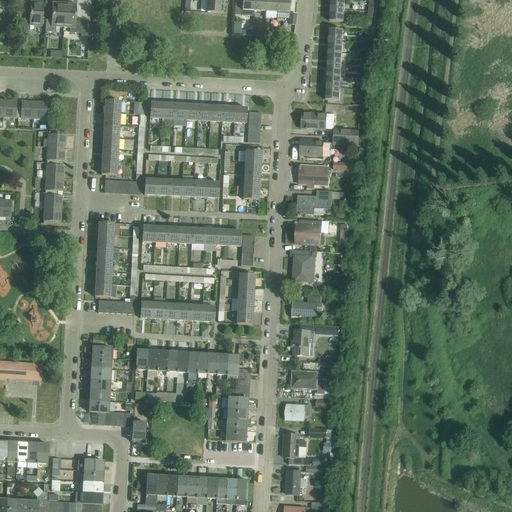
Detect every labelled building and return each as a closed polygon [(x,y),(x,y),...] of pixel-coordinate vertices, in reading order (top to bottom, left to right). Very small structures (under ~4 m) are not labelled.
[(242,0),(241,12),(241,16),(253,17),(254,12),(254,0),(242,0)] [(254,0),(254,12),(265,13),(265,0),(254,0)] [(265,19),(277,19),(277,0),(265,0),(265,13),(265,19)] [(289,0),(277,0),(277,19),(289,20),(290,0),(289,0)] [(330,0),(330,10),(344,11),(344,0),(330,0)] [(42,27),(43,3),(31,2),(30,19),(24,19),(24,31),(34,32),(34,26),(42,27)] [(221,2),(207,2),(206,14),(221,14),(221,2)] [(56,27),(64,28),(65,4),(54,3),(53,20),(46,20),(46,33),(55,33),(56,27)] [(65,4),(64,28),(71,28),(71,34),(80,34),(81,22),(76,22),(77,4),(65,4)] [(344,11),(330,10),(330,23),(343,24),(344,11)] [(329,30),(328,43),(342,43),(343,31),(329,30)] [(356,103),(361,104),(370,33),(365,33),(356,103)] [(328,43),(328,54),(342,55),(342,43),(328,43)] [(328,54),(327,66),(341,66),(342,55),(328,54)] [(327,66),(326,78),(340,79),(341,66),(327,66)] [(326,78),(326,89),(340,90),(340,79),(326,78)] [(340,90),(326,89),(325,101),(339,102),(340,90)] [(3,119),(18,120),(19,108),(17,108),(17,102),(4,101),(3,119)] [(18,120),(33,120),(34,103),(22,102),(21,108),(19,108),(18,120)] [(105,102),(104,114),(120,115),(120,103),(105,102)] [(34,103),(33,120),(49,121),(50,110),(47,109),(47,104),(34,103)] [(139,116),(145,117),(145,111),(136,111),(136,104),(134,103),(133,116),(139,116)] [(149,120),(162,120),(163,105),(150,104),(149,120)] [(162,120),(174,121),(175,105),(163,105),(162,120)] [(174,121),(186,121),(187,106),(175,105),(174,121)] [(186,121),(198,122),(199,107),(187,106),(186,121)] [(198,122),(210,123),(211,107),(199,107),(198,122)] [(210,123),(222,123),(223,108),(211,107),(210,123)] [(222,123),(234,124),(235,109),(223,108),(222,123)] [(235,109),(234,124),(246,125),(246,109),(235,109)] [(104,114),(104,127),(119,127),(120,115),(104,114)] [(302,114),(301,130),(325,132),(325,131),(333,131),(333,117),(326,117),(326,116),(302,114)] [(104,127),(103,139),(119,139),(119,127),(104,127)] [(334,131),(334,138),(359,140),(359,133),(334,131)] [(49,133),(48,148),(65,149),(66,137),(60,136),(61,133),(49,133)] [(359,140),(334,138),(333,146),(358,148),(359,140)] [(103,139),(103,151),(118,152),(119,139),(103,139)] [(330,145),(323,144),(323,143),(301,141),(300,157),(322,158),(322,157),(329,158),(329,145),(330,145)] [(48,148),(47,164),(59,164),(59,162),(65,162),(65,149),(48,148)] [(103,151),(102,163),(117,164),(118,152),(103,151)] [(240,153),(239,164),(245,164),(260,165),(261,152),(246,152),(246,153),(240,153)] [(117,164),(102,163),(101,176),(117,177),(117,164)] [(47,164),(46,179),(64,180),(65,167),(59,167),(59,164),(47,164)] [(245,164),(244,176),(260,177),(260,165),(245,164)] [(333,171),(349,172),(349,175),(355,176),(356,166),(333,165),(333,171)] [(299,168),(299,171),(300,171),(299,186),(307,186),(307,190),(313,190),(313,187),(327,187),(329,169),(299,168)] [(244,176),(244,189),(259,189),(260,177),(244,176)] [(46,179),(45,194),(57,194),(57,192),(63,192),(64,180),(46,179)] [(145,196),(157,197),(157,182),(145,181),(145,196)] [(104,194),(140,196),(141,184),(105,182),(104,194)] [(157,197),(169,197),(170,182),(157,182),(157,197)] [(169,197),(181,198),(182,183),(170,182),(169,197)] [(181,198),(194,198),(194,183),(182,183),(181,198)] [(194,198),(206,199),(207,184),(194,183),(194,198)] [(207,184),(206,199),(218,199),(219,184),(207,184)] [(259,189),(244,189),(243,200),(258,201),(259,189)] [(298,198),(297,216),(314,217),(314,210),(324,211),(331,211),(332,193),(318,192),(318,199),(298,198)] [(45,194),(44,209),(62,210),(63,198),(57,197),(57,194),(45,194)] [(0,201),(0,218),(11,219),(11,213),(14,213),(14,202),(0,201)] [(62,210),(44,209),(44,225),(55,225),(56,222),(61,223),(62,210)] [(325,235),(321,235),(322,223),(303,222),(303,228),(296,227),(295,246),(324,247),(325,235)] [(99,224),(98,236),(113,237),(114,225),(99,224)] [(142,243),(155,244),(155,229),(143,228),(142,243)] [(155,244),(167,244),(167,229),(155,229),(155,244)] [(167,244),(179,245),(180,230),(167,229),(167,244)] [(179,245),(191,245),(192,230),(180,230),(179,245)] [(191,245),(203,246),(204,231),(192,230),(191,245)] [(203,246),(216,247),(217,231),(204,231),(203,246)] [(216,247),(228,247),(229,232),(217,231),(216,247)] [(229,232),(228,247),(241,248),(241,233),(229,232)] [(98,236),(98,249),(113,249),(113,237),(98,236)] [(98,249),(97,261),(112,261),(113,249),(98,249)] [(316,260),(317,253),(300,252),(300,258),(294,258),(293,283),(310,284),(312,259),(316,260)] [(97,261),(96,273),(111,274),(112,261),(97,261)] [(336,271),(336,278),(345,279),(345,271),(336,271)] [(96,273),(95,286),(111,286),(111,274),(96,273)] [(239,275),(239,288),(254,289),(255,276),(239,275)] [(111,286),(95,286),(95,298),(110,299),(111,286)] [(239,288),(238,300),(253,301),(254,289),(239,288)] [(291,319),(321,321),(322,305),(320,305),(320,299),(307,298),(307,304),(291,303),(291,319)] [(238,300),(237,312),(253,313),(253,301),(238,300)] [(98,314),(134,316),(135,304),(99,302),(98,314)] [(140,319),(152,320),(153,305),(141,304),(140,319)] [(152,320),(164,321),(165,305),(153,305),(152,320)] [(164,321),(177,321),(178,306),(165,305),(164,321)] [(177,321),(189,322),(190,307),(178,306),(177,321)] [(189,322),(201,323),(202,307),(190,307),(189,322)] [(202,307),(201,323),(214,323),(215,308),(202,307)] [(253,313),(237,312),(237,325),(252,326),(253,313)] [(339,328),(317,327),(301,326),(300,333),(294,332),(293,357),(307,358),(313,358),(315,334),(316,334),(316,335),(338,336),(339,328)] [(92,348),(91,359),(112,360),(112,350),(92,348)] [(136,371),(147,372),(148,351),(138,351),(136,371)] [(147,372),(157,372),(158,352),(148,351),(147,372)] [(157,372),(157,376),(166,377),(167,373),(168,353),(158,352),(157,372)] [(167,373),(166,377),(176,378),(177,374),(178,353),(168,353),(167,373)] [(177,374),(187,374),(188,354),(178,353),(177,374)] [(187,374),(197,375),(198,354),(188,354),(187,374)] [(197,375),(207,375),(208,355),(198,354),(197,375)] [(208,355),(207,375),(216,376),(218,355),(208,355)] [(216,376),(227,376),(228,356),(218,355),(216,376)] [(228,356),(227,376),(226,382),(236,382),(236,380),(237,377),(237,374),(238,357),(228,356)] [(324,365),(336,365),(336,357),(328,356),(327,357),(325,359),(324,360),(324,365)] [(91,359),(91,370),(111,371),(112,360),(91,359)] [(0,378),(41,381),(42,366),(0,363),(0,378)] [(91,370),(90,380),(111,382),(111,371),(91,370)] [(293,391),(317,392),(318,374),(292,373),(291,383),(293,383),(293,391)] [(90,380),(89,391),(110,392),(111,382),(90,380)] [(226,396),(226,389),(221,389),(221,387),(216,387),(216,396),(226,396)] [(137,389),(138,398),(146,398),(145,389),(137,389)] [(89,391),(89,402),(109,403),(110,392),(89,391)] [(249,400),(249,393),(236,392),(235,399),(248,400),(249,400)] [(155,402),(165,403),(165,394),(156,393),(156,395),(155,395),(155,402)] [(165,394),(165,403),(175,403),(175,394),(165,394)] [(228,399),(228,410),(247,411),(248,400),(235,399),(228,399)] [(88,413),(92,413),(98,413),(104,414),(109,414),(109,413),(109,403),(89,402),(88,413)] [(310,418),(310,407),(286,406),(286,422),(303,423),(304,418),(310,418)] [(228,410),(227,421),(247,422),(247,411),(228,410)] [(227,421),(226,432),(246,433),(247,422),(227,421)] [(132,443),(143,444),(145,424),(133,423),(132,443)] [(324,444),(323,454),(331,454),(331,444),(332,432),(327,431),(309,430),(309,439),(325,440),(324,444)] [(246,433),(226,432),(226,442),(245,443),(246,433)] [(313,460),(298,459),(298,449),(306,450),(306,443),(299,442),(299,437),(285,436),(284,452),(285,452),(285,459),(291,460),(290,466),(312,467),(313,460)] [(7,463),(17,464),(18,443),(8,443),(7,463)] [(17,464),(27,464),(27,444),(18,443),(17,464)] [(27,464),(37,465),(37,444),(27,444),(27,464)] [(37,444),(37,465),(47,465),(48,445),(37,444)] [(141,449),(140,457),(149,457),(149,449),(141,449)] [(52,470),(52,471),(57,471),(57,470),(60,470),(61,460),(53,460),(52,470)] [(84,472),(104,473),(104,462),(78,461),(78,472),(84,472)] [(84,472),(83,483),(103,484),(104,473),(84,472)] [(287,496),(300,497),(301,474),(287,473),(286,488),(288,488),(287,496)] [(147,476),(145,499),(156,499),(157,477),(147,476)] [(157,477),(156,499),(166,500),(166,497),(167,477),(157,477)] [(167,477),(166,497),(176,498),(177,478),(167,477)] [(177,478),(176,498),(186,499),(187,478),(177,478)] [(187,478),(186,499),(196,499),(197,479),(187,478)] [(197,479),(196,499),(206,500),(207,479),(197,479)] [(207,479),(206,500),(216,500),(217,480),(207,479)] [(217,480),(216,500),(216,505),(226,506),(227,481),(217,480)] [(236,506),(236,501),(237,481),(227,481),(226,506),(236,506)] [(236,501),(236,506),(246,507),(246,502),(247,482),(237,481),(236,501)] [(83,483),(83,494),(103,495),(103,484),(83,483)] [(50,511),(51,503),(47,503),(47,487),(43,486),(43,493),(37,499),(36,502),(27,502),(26,511),(50,511)] [(83,494),(82,505),(88,505),(95,505),(101,506),(102,506),(103,495),(83,494)] [(5,511),(16,511),(17,501),(6,501),(5,511)] [(16,511),(26,511),(27,502),(17,501),(16,511)]
